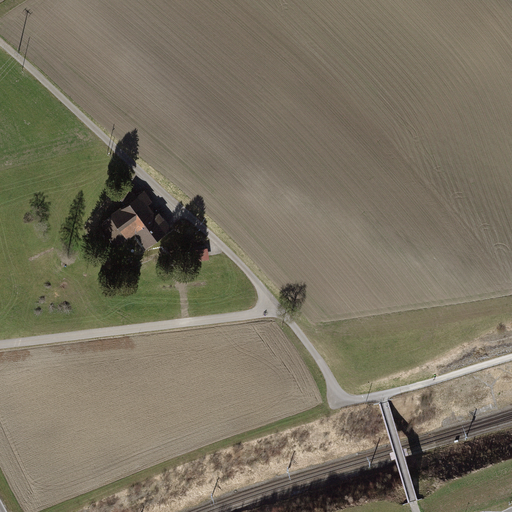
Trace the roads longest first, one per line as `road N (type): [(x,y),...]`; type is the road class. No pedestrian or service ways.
road 1 (track): [(277,303),(0,41)]
road 2 (track): [(277,303),(263,313),(0,346)]
road 3 (track): [(338,400),(382,396),(511,357)]
